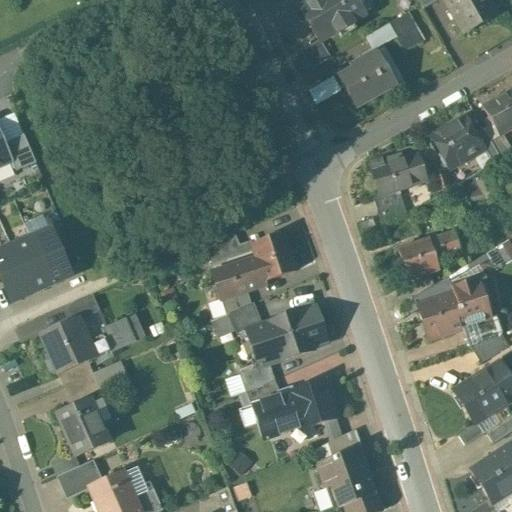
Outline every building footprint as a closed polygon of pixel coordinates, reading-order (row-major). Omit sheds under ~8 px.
[(353,0),(311,0),(306,3),(307,4),(298,10),(318,42),(363,15),(353,0)] [(434,0),(416,0),(422,10),(436,2),(434,0)] [(486,0),(443,0),(463,34),(495,16),(486,0)] [(406,14),(387,25),(403,53),(422,41),(406,14)] [(375,53),(351,67),(352,70),(337,78),(355,108),(394,86),(375,53)] [(511,91),(482,108),(498,136),(511,128),(511,91)] [(457,124),(458,126),(451,129),(450,128),(448,127),(431,137),(440,153),(438,157),(444,167),(448,167),(449,169),(463,161),(465,163),(475,157),(482,153),(472,135),(463,119),(459,121),(458,122),(457,124)] [(500,160),(482,129),(472,135),(482,153),(475,157),(482,170),(500,160)] [(34,168),(22,140),(2,149),(14,176),(34,168)] [(0,145),(0,173),(10,169),(0,145)] [(415,156),(383,167),(380,159),(368,163),(378,196),(379,197),(398,191),(424,182),(415,156)] [(398,191),(379,197),(378,196),(372,198),(382,230),(406,216),(398,191)] [(26,231),(51,290),(75,280),(49,221),(26,231)] [(2,242),(28,300),(51,290),(26,231),(2,242)] [(453,232),(428,240),(397,250),(407,281),(429,274),(438,271),(435,262),(460,254),(453,232)] [(282,235),(250,245),(254,258),(262,282),(295,272),(282,235)] [(0,242),(0,300),(4,310),(28,300),(2,242),(0,242)] [(254,258),(209,273),(218,300),(220,300),(245,292),(253,289),(252,286),(262,282),(254,258)] [(429,274),(407,281),(413,297),(432,286),(429,274)] [(476,281),(451,289),(453,295),(416,307),(427,341),(489,321),(476,281)] [(245,292),(220,300),(225,315),(227,315),(249,305),(245,292)] [(249,305),(227,315),(236,336),(245,332),(245,331),(261,325),(252,304),(249,305)] [(261,325),(245,331),(245,332),(257,368),(312,351),(299,313),(261,325)] [(76,319),(39,336),(48,357),(45,362),(50,373),(56,374),(57,376),(87,363),(94,360),(94,359),(87,344),(76,319)] [(124,321),(101,331),(104,336),(87,344),(94,359),(133,342),(124,321)] [(496,325),(465,335),(469,348),(491,341),(500,336),(496,325)] [(491,341),(469,348),(480,365),(507,347),(500,336),(491,341)] [(104,386),(131,378),(126,362),(99,370),(104,386)] [(87,363),(57,376),(62,387),(92,374),(87,363)] [(511,386),(498,364),(453,392),(473,424),(511,399),(511,386)] [(92,374),(62,387),(67,399),(61,401),(64,406),(99,390),(92,374)] [(273,381),(245,393),(250,406),(279,394),(279,392),(273,381)] [(322,382),(290,392),(299,424),(301,430),(334,419),(322,382)] [(283,391),(279,392),(279,394),(250,406),(250,407),(252,406),(257,420),(264,424),(267,433),(273,436),(284,433),(286,428),(299,424),(290,392),(284,394),(283,391)] [(106,443),(88,402),(56,416),(74,457),(106,443)] [(511,416),(511,415),(484,433),(492,445),(511,431),(511,416)] [(476,424),(457,436),(463,445),(482,433),(476,424)] [(511,444),(470,472),(487,500),(490,503),(511,489),(511,444)] [(379,511),(359,452),(317,466),(333,510),(343,507),(344,511),(379,511)] [(92,461),(59,476),(67,494),(92,483),(91,480),(99,476),(92,461)] [(121,475),(88,489),(98,511),(137,511),(132,498),(121,475)] [(235,511),(227,487),(200,500),(205,511),(208,511),(235,511)] [(152,490),(132,498),(137,511),(159,511),(161,511),(152,490)] [(487,500),(470,511),(495,511),(490,503),(487,500)]
